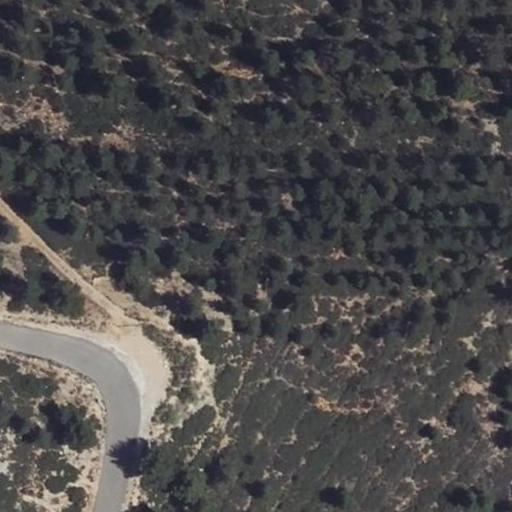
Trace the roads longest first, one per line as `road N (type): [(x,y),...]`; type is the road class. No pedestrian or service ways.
road 1 (unclassified): [(0,331),(90,352),(122,382),(124,426),(106,511)]
road 2 (track): [(122,382),(136,356),(133,331),(0,200)]
